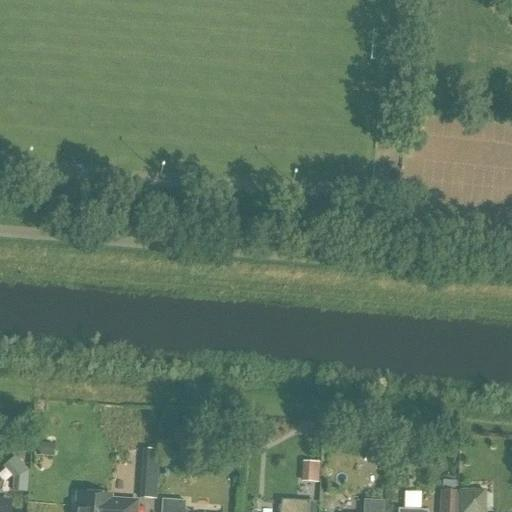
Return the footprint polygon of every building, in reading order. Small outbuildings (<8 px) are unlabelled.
[(16,480),(26,470),(13,456),(3,467),(16,480)] [(318,485),(319,464),(301,463),(300,484),(318,485)] [(141,475),(139,499),(156,500),(157,476),(141,475)] [(461,511),(487,511),(488,494),(462,492),(461,511)] [(455,511),(457,493),(441,493),(439,511),(455,511)] [(135,511),(136,503),(110,502),(110,498),(77,495),(75,511),(135,511)] [(184,511),(185,503),(161,501),(160,511),(184,511)] [(307,511),(308,503),(280,502),(279,511),(307,511)] [(382,511),(383,503),(364,502),(363,511),(382,511)] [(0,511),(8,511),(9,504),(0,503),(0,511)]
